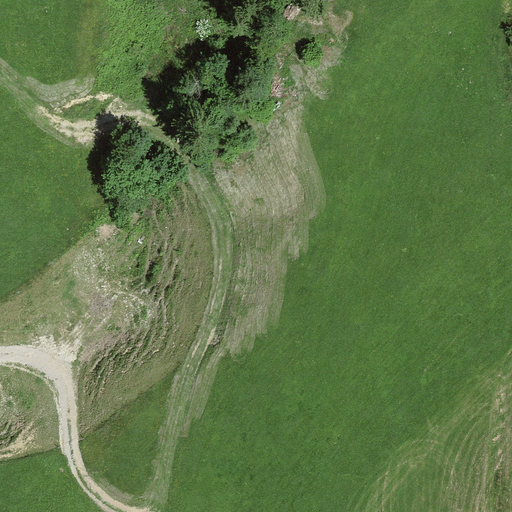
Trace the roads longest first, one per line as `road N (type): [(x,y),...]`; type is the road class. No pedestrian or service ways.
road 1 (track): [(158,511),(179,401),(215,309),(221,266),(188,159),(161,129),(129,112),(75,124)]
road 2 (track): [(0,358),(47,359),(66,379),(87,481),(111,503),(156,511)]
